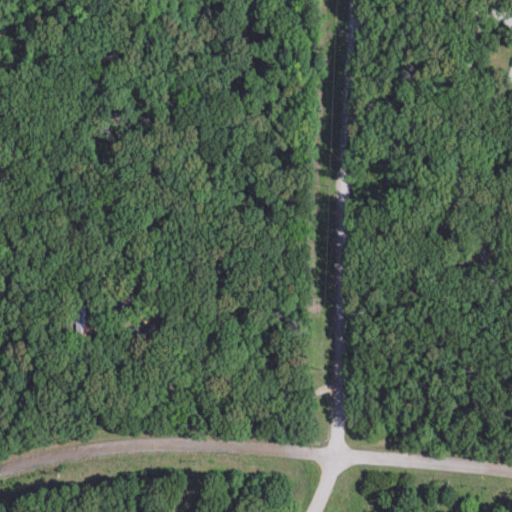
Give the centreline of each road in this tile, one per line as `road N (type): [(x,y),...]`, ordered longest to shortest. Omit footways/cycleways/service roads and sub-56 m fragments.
road 1 (residential): [(0,469),(116,453),(511,478)]
road 2 (residential): [(330,466),(337,358),(326,269),(351,0)]
